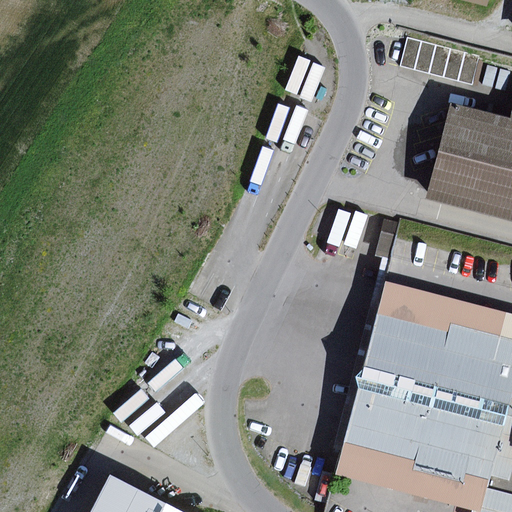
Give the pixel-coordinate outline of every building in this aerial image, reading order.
[(407,39),(400,67),(471,84),(478,57),(407,39)] [(511,116),(511,118),(451,102),(427,199),(511,219),(511,116)] [(507,314),(386,285),(339,475),(481,510),(486,489),(511,495),(511,341),(501,338),(507,314)] [(183,511),(112,474),(92,511),(183,511)] [(511,511),(511,495),(486,489),(481,510),(480,511),(511,511)]
